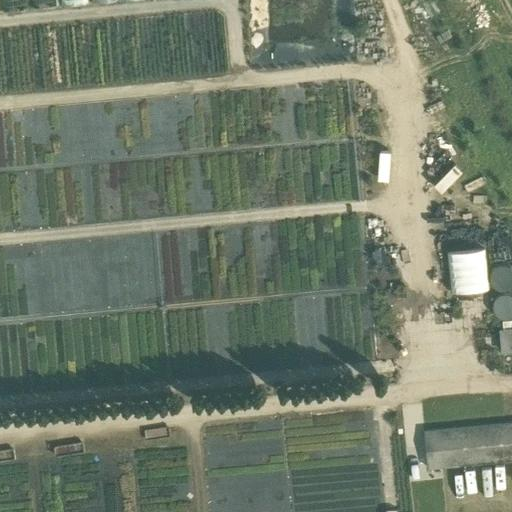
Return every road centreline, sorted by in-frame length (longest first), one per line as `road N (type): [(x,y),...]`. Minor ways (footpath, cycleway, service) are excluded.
road 1 (track): [(0,106),(411,73),(413,304)]
road 2 (track): [(395,398),(0,435)]
